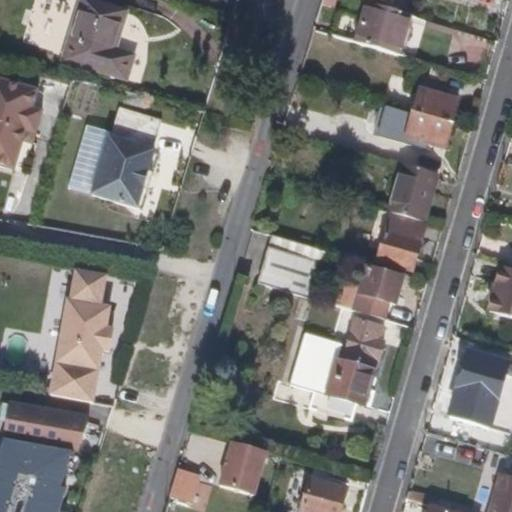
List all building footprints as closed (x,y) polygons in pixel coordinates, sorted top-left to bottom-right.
[(356,0),(363,2),(388,9),(390,0),(356,0)] [(388,9),(363,2),(358,19),(341,14),(334,37),(396,55),(407,15),(388,9)] [(140,22),(96,9),(78,70),(141,89),(148,66),(128,61),(140,22)] [(463,79),(440,72),(437,82),(460,89),(463,79)] [(35,94),(0,83),(0,171),(9,175),(22,136),(32,140),(40,118),(29,114),(35,94)] [(412,113),(450,124),(456,103),(418,92),(412,113)] [(450,124),(412,113),(405,139),(442,149),(450,124)] [(160,128),(118,114),(110,144),(107,143),(88,201),(134,215),(153,158),(151,157),(160,128)] [(385,212),(388,212),(421,222),(423,223),(437,175),(400,164),(385,212)] [(421,222),(388,212),(374,260),(407,270),(421,222)] [(323,250),(269,234),(255,282),(309,298),(323,250)] [(401,274),(366,263),(357,293),(363,296),(360,306),(383,313),(385,303),(388,294),(394,296),(401,274)] [(511,318),(511,270),(507,268),(502,287),(497,286),(492,300),(497,302),(493,314),(511,318)] [(102,284),(66,277),(60,306),(57,305),(45,367),(47,367),(43,388),(93,396),(97,378),(99,379),(102,360),(110,361),(114,338),(106,336),(110,315),(96,312),(102,284)] [(394,296),(388,294),(385,303),(392,305),(394,296)] [(304,332),(300,346),(372,368),(380,342),(375,340),(370,339),(373,325),(354,320),(346,345),(304,332)] [(379,327),(373,325),(370,339),(375,340),(379,327)] [(361,405),(372,368),(300,346),(289,383),(313,391),(308,406),(350,419),(355,404),(361,405)] [(511,377),(511,370),(465,357),(454,399),(472,404),(468,420),(497,429),(502,413),(492,409),(500,380),(511,382),(511,377)] [(84,450),(91,413),(10,399),(3,436),(72,448),(84,450)] [(62,484),(72,448),(3,436),(0,447),(0,465),(0,466),(0,467),(0,511),(59,511),(67,486),(62,484)] [(265,453),(230,442),(218,486),(252,496),(265,453)] [(177,467),(175,466),(166,495),(188,501),(197,473),(177,467)] [(335,474),(317,468),(314,480),(332,485),(335,474)] [(511,511),(511,478),(506,476),(494,511),(511,511)] [(314,480),(309,478),(298,511),(337,511),(345,489),(332,485),(314,480)] [(199,481),(188,505),(202,511),(213,487),(199,481)]
